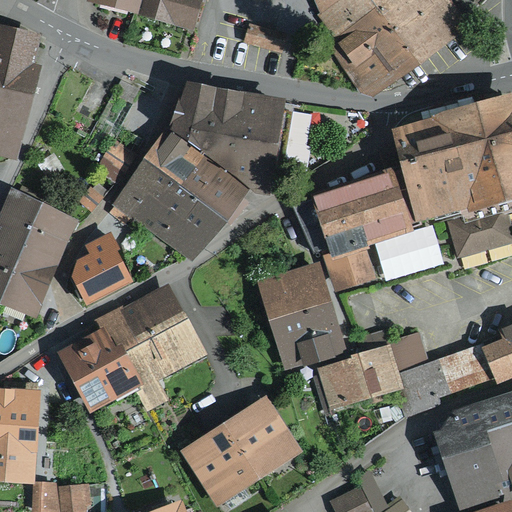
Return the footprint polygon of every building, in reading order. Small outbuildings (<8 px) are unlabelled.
[(137,0),(136,6),(189,22),(195,0),(201,0),(203,1),(203,0),(137,0)] [(349,67),(366,90),(412,56),(370,0),(315,0),(316,3),(335,32),(330,36),(350,63),(349,67)] [(437,0),(371,0),(412,56),(455,24),(437,0)] [(250,27),(245,42),(280,51),(284,36),(250,27)] [(0,88),(23,94),(35,43),(8,37),(9,31),(0,28),(0,88)] [(0,117),(16,121),(23,94),(0,88),(0,117)] [(269,194),(272,179),(279,180),(290,113),(275,110),(276,102),(239,96),(237,104),(185,94),(172,128),(228,168),(255,191),(269,194)] [(511,105),(397,136),(404,166),(419,221),(448,212),(448,210),(458,207),(461,220),(450,224),(459,254),(496,244),(502,232),(501,228),(507,226),(504,213),(511,210),(511,105)] [(0,137),(11,140),(16,121),(0,117),(0,137)] [(204,159),(172,135),(150,164),(182,188),(204,159)] [(115,183),(120,175),(121,176),(134,156),(114,143),(97,171),(115,183)] [(218,214),(240,186),(204,159),(182,188),(218,214)] [(167,233),(191,251),(218,214),(182,188),(150,164),(139,180),(137,179),(116,204),(133,216),(151,194),(172,210),(155,231),(164,238),(167,233)] [(333,246),(335,254),(358,246),(358,243),(420,224),(419,221),(404,166),(390,170),(392,173),(387,176),(292,206),(314,253),(322,250),(333,246)] [(16,191),(0,229),(0,296),(6,299),(15,277),(8,274),(22,240),(26,242),(42,204),(16,191)] [(42,263),(46,254),(59,259),(69,234),(67,233),(73,222),(42,204),(26,242),(22,240),(8,274),(15,277),(6,299),(29,308),(48,265),(42,263)] [(71,269),(66,286),(74,294),(84,280),(111,258),(100,243),(71,269)] [(367,272),(358,246),(335,254),(333,246),(322,250),(330,273),(336,270),(339,281),(367,272)] [(105,288),(123,275),(111,258),(84,280),(74,294),(82,303),(103,286),(105,288)] [(268,327),(278,324),(305,316),(309,330),(331,324),(317,282),(270,296),(267,287),(257,291),(268,327)] [(128,324),(129,326),(106,339),(116,357),(122,354),(178,318),(163,289),(130,307),(137,320),(128,324)] [(309,330),(305,316),(278,324),(288,360),(316,352),(317,358),(344,351),(336,322),(331,324),(309,330)] [(184,328),(178,318),(122,354),(137,382),(141,390),(137,392),(147,409),(162,401),(144,367),(155,362),(161,373),(197,354),(184,328)] [(511,328),(482,342),(499,379),(511,373),(511,328)] [(122,354),(116,357),(106,339),(67,361),(89,400),(110,389),(113,395),(135,383),(137,382),(122,354)] [(482,347),(440,362),(451,393),(493,378),(482,347)] [(387,357),(355,366),(364,396),(396,387),(393,378),(398,377),(392,355),(387,357)] [(398,377),(393,378),(396,387),(405,416),(440,404),(438,397),(451,393),(440,362),(427,366),(398,377)] [(332,406),(364,396),(355,366),(323,375),(332,406)] [(0,392),(0,472),(26,475),(33,384),(6,382),(5,393),(0,392)] [(511,397),(455,415),(438,425),(466,506),(511,491),(511,397)] [(262,408),(228,430),(255,472),(290,450),(262,408)] [(220,494),(255,472),(228,430),(193,452),(220,494)] [(370,471),(358,479),(374,511),(384,511),(389,509),(370,471)] [(41,484),(43,511),(57,511),(55,485),(41,484)] [(60,489),(61,511),(82,511),(80,488),(60,489)] [(336,511),(370,511),(359,489),(332,502),(336,511)] [(384,511),(410,511),(402,500),(389,509),(384,511)]
